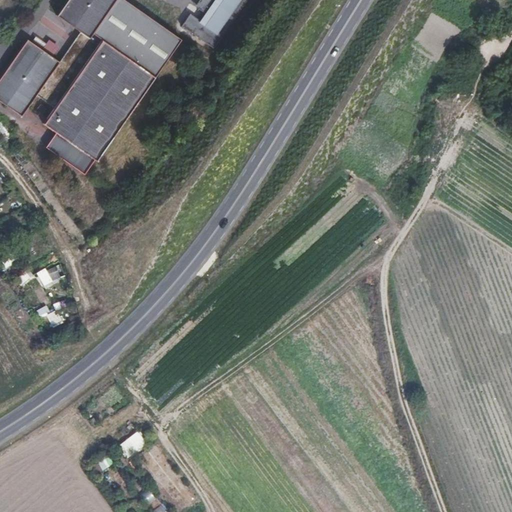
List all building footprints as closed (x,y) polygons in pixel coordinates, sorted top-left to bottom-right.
[(27,39),(0,78),(0,101),(22,117),(37,95),(54,108),(43,124),(57,133),(47,148),(85,175),(95,160),(97,161),(182,40),(123,0),(67,0),(57,16),(81,32),(60,62),(27,39)] [(247,0),(199,0),(195,7),(205,14),(200,22),(190,14),(181,27),(213,49),(247,0)] [(53,55),(58,47),(47,40),(42,48),(53,55)] [(54,265),(36,274),(42,287),(60,279),(54,265)] [(19,276),(22,282),(32,278),(29,272),(19,276)] [(54,310),(49,313),(45,306),(36,311),(41,321),(46,318),(51,327),(60,322),(54,310)] [(137,432),(116,447),(125,459),(146,444),(137,432)] [(97,463),(101,471),(113,465),(108,456),(97,463)] [(146,505),(154,498),(146,489),(138,496),(146,505)]
